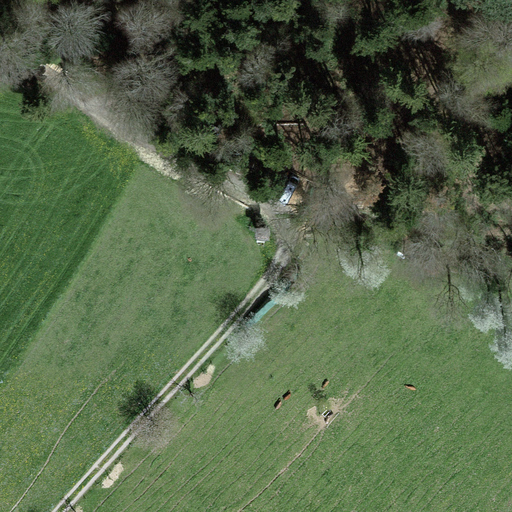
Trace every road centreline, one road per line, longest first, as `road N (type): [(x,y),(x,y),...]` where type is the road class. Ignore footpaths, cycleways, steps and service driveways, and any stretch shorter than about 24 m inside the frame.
road 1 (track): [(0,41),(111,121),(239,167),(307,205),(313,221),(307,240),(64,511)]
road 2 (track): [(181,0),(163,59),(144,80),(101,97),(97,110)]
